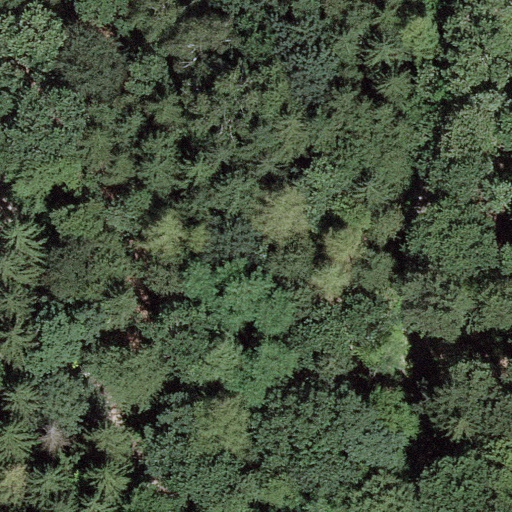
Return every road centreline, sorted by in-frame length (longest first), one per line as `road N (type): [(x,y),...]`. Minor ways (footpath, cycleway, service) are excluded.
road 1 (track): [(437,511),(414,440),(414,293),(467,0)]
road 2 (track): [(0,181),(14,233),(172,511)]
